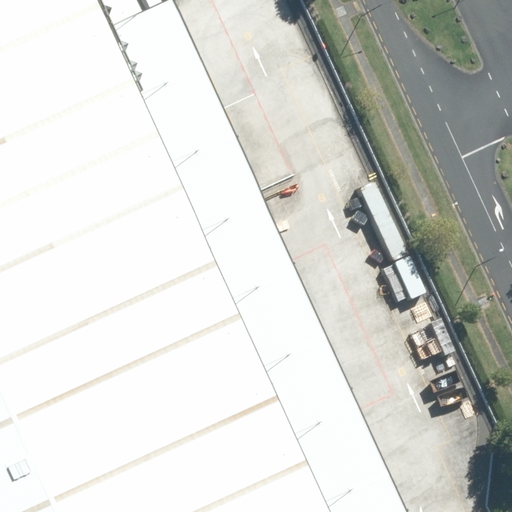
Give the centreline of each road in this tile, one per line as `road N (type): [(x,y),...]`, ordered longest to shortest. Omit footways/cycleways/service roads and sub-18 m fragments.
road 1 (unclassified): [(511,273),(440,121)]
road 2 (unclassified): [(440,121),(381,0)]
